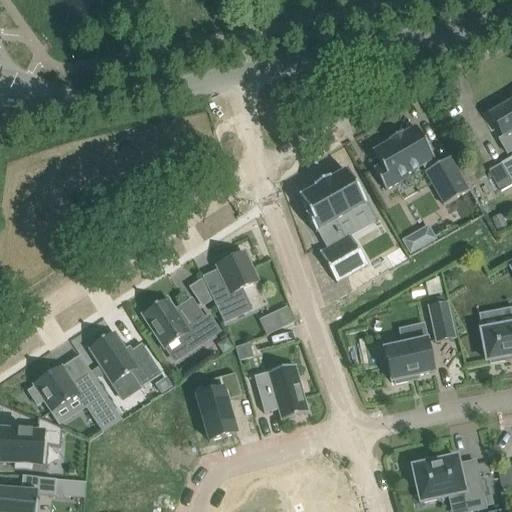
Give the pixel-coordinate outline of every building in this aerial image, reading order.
[(511,102),(490,116),(511,154),(511,102)] [(433,161),(434,161),(415,129),(373,153),(381,167),(374,171),(387,193),(410,180),(408,177),(423,169),(426,174),(437,167),(433,161)] [(511,158),(489,171),(501,193),(511,186),(511,158)] [(426,174),(443,207),(468,192),(450,160),(437,167),(426,174)] [(346,173),(299,200),(309,217),(306,219),(316,237),(321,234),(330,250),(319,256),(337,287),(367,270),(349,239),(347,240),(338,225),(366,209),(346,173)] [(69,194),(74,210),(89,205),(83,189),(69,194)] [(501,216),(492,220),(497,231),(506,228),(501,216)] [(414,235),(401,243),(410,257),(422,250),(414,235)] [(374,251),(387,272),(408,259),(395,238),(374,251)] [(227,289),(211,297),(224,324),(250,311),(241,292),(258,284),(244,255),(217,267),(227,289)] [(179,312),(176,314),(167,301),(142,317),(164,351),(180,341),(188,354),(219,334),(209,319),(204,322),(191,302),(178,311),(179,312)] [(430,309),(437,343),(453,339),(446,306),(430,309)] [(285,329),(295,324),(287,308),(277,313),(285,329)] [(511,310),(511,316),(511,326),(481,332),(487,363),(489,362),(490,365),(505,362),(504,359),(511,357),(511,310)] [(114,335),(90,351),(101,367),(106,375),(113,386),(131,375),(140,390),(161,377),(141,346),(132,353),(129,348),(124,352),(114,335)] [(227,339),(216,345),(222,354),(232,348),(227,339)] [(434,374),(427,342),(384,352),(391,384),(394,383),(395,386),(408,383),(407,380),(434,374)] [(249,346),(236,349),(239,362),(253,358),(249,346)] [(101,367),(90,374),(95,382),(106,375),(101,367)] [(35,389),(28,393),(37,407),(44,403),(59,427),(62,425),(54,412),(77,397),(102,435),(121,422),(95,382),(90,374),(72,385),(61,369),(34,387),(35,389)] [(273,373),(252,379),(262,416),(276,412),(279,422),(279,424),(308,415),(307,414),(306,414),(297,383),(278,388),(273,373)] [(242,398),(235,375),(210,382),(213,394),(197,398),(209,442),(236,435),(226,402),(242,398)] [(166,381),(156,387),(161,395),(171,389),(166,381)] [(1,434),(0,440),(0,465),(15,467),(14,473),(33,475),(33,468),(46,469),(48,449),(60,450),(61,437),(61,431),(38,421),(38,424),(37,436),(1,434)] [(175,453),(181,439),(157,429),(148,449),(141,446),(127,476),(171,496),(185,466),(170,459),(173,452),(175,453)] [(475,463),(458,467),(457,459),(430,465),(429,460),(414,464),(415,468),(412,469),(412,472),(408,473),(411,488),(416,487),(420,505),(463,495),(467,511),(475,511),(485,510),(475,463)] [(21,493),(0,491),(0,511),(36,511),(38,496),(55,497),(56,482),(22,479),(21,493)]
